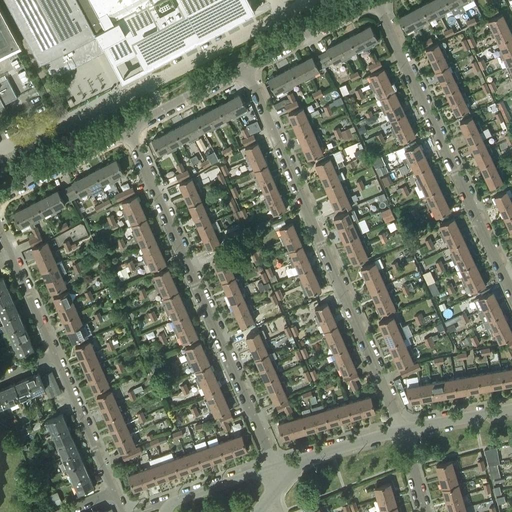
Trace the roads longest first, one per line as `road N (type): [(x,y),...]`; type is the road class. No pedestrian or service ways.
road 1 (residential): [(244,69),(402,430)]
road 2 (residential): [(274,468),(127,129)]
road 3 (residential): [(511,294),(374,0)]
road 4 (residential): [(113,491),(53,354)]
road 5 (residential): [(244,69),(374,0)]
road 6 (residential): [(0,196),(127,129)]
road 7 (residential): [(53,354),(0,230)]
road 8 (residential): [(274,468),(402,430)]
road 9 (residential): [(127,129),(244,69)]
road 10 (residential): [(274,468),(171,502),(163,511)]
